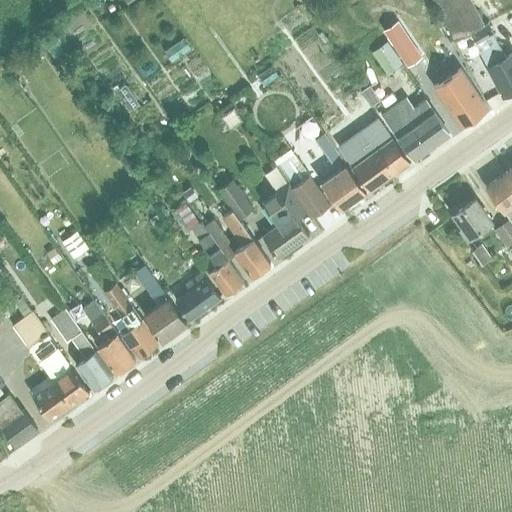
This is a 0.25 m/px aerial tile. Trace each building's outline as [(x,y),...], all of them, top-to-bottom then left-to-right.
[(436,0),(455,37),(470,29),(483,22),(471,0),(436,0)] [(399,20),(384,30),(408,65),(423,55),(399,20)] [(72,45),(64,34),(56,40),(64,51),(72,45)] [(185,55),(205,45),(199,34),(179,45),(185,55)] [(492,34),(477,42),(503,93),(511,88),(511,52),(504,57),(492,34)] [(38,44),(24,52),(31,63),(44,54),(38,44)] [(387,44),(374,53),(388,72),(401,63),(387,44)] [(410,65),(379,88),(389,102),(420,79),(410,65)] [(461,68),(435,86),(449,106),(462,126),(473,118),(488,107),(474,87),(461,68)] [(361,84),(364,84),(367,83),(368,79),(366,76),(363,76),(360,77),(359,81),(361,84)] [(142,104),(151,98),(138,79),(129,86),(142,104)] [(371,84),(361,91),(372,106),(382,100),(371,84)] [(408,96),(383,114),(399,136),(415,159),(450,133),(427,102),(425,99),(415,106),(408,96)] [(61,120),(73,141),(90,131),(77,110),(61,120)] [(380,119),(339,148),(352,165),(370,191),(397,171),(411,161),(393,136),(380,119)] [(323,132),(315,138),(325,152),(334,164),(342,158),(333,146),(323,132)] [(291,184),(309,210),(310,210),(314,216),(331,204),(310,175),(291,146),(274,159),(291,184)] [(343,211),(367,193),(347,165),(322,182),(343,211)] [(511,177),(507,171),(487,185),(505,211),(507,210),(511,216),(503,223),(511,234),(511,177)] [(219,189),(234,209),(240,218),(254,208),(233,179),(219,189)] [(309,210),(291,184),(264,203),(280,225),(265,236),(279,256),(310,234),(298,218),(309,210)] [(192,187),(184,193),(190,202),(198,196),(192,187)] [(492,221),(475,199),(455,213),(464,226),(461,227),(469,238),(492,221)] [(202,220),(229,259),(238,253),(252,274),(271,261),(240,218),(234,209),(224,216),(244,244),(237,249),(215,218),(206,224),(203,220),(202,220)] [(245,280),(229,259),(202,220),(192,227),(219,264),(210,271),(226,294),(245,280)] [(511,241),(511,234),(503,223),(495,229),(507,245),(511,241)] [(74,257),(89,247),(78,231),(63,241),(74,257)] [(496,237),(486,244),(493,256),(504,249),(496,237)] [(492,256),(481,242),(471,249),(482,263),(492,256)] [(49,252),(56,262),(63,256),(56,246),(49,252)] [(145,261),(134,270),(161,307),(147,317),(163,339),(188,321),(158,280),(145,261)] [(190,319),(222,297),(203,271),(186,283),(191,290),(177,299),(190,319)] [(117,281),(105,289),(131,325),(122,331),(140,355),(159,341),(117,281)] [(15,300),(25,315),(13,324),(29,346),(48,332),(22,295),(15,300)] [(117,372),(137,358),(94,298),(83,306),(91,318),(103,336),(107,333),(110,338),(99,346),(117,372)] [(94,388),(114,374),(66,306),(51,317),(57,326),(67,341),(72,337),(86,355),(76,362),(94,388)] [(39,360),(49,374),(29,389),(33,394),(50,418),(50,419),(90,391),(58,347),(39,360)] [(0,423),(15,444),(38,428),(24,409),(23,410),(10,392),(0,398),(0,423)]
